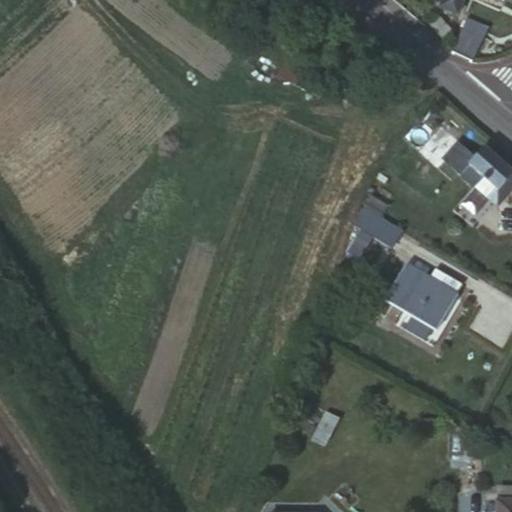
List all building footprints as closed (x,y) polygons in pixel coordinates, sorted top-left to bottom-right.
[(440,0),(438,7),(453,13),(459,0),(440,0)] [(466,27),(457,50),(471,59),(481,34),(466,27)] [(292,39),(275,63),(318,92),(335,68),(292,39)] [(456,138),(441,157),(472,183),(473,181),(494,198),(499,192),(507,199),(511,193),(511,172),(482,147),(475,155),(456,138)] [(499,192),(494,198),(502,205),(507,199),(499,192)] [(395,234),(365,217),(355,233),(387,249),(395,234)] [(435,270),(428,283),(457,299),(465,287),(435,270)] [(457,299),(428,283),(405,271),(387,304),(438,331),(457,299)] [(478,462),(478,434),(453,434),(453,462),(478,462)] [(511,511),(511,502),(500,503),(499,511),(511,511)]
